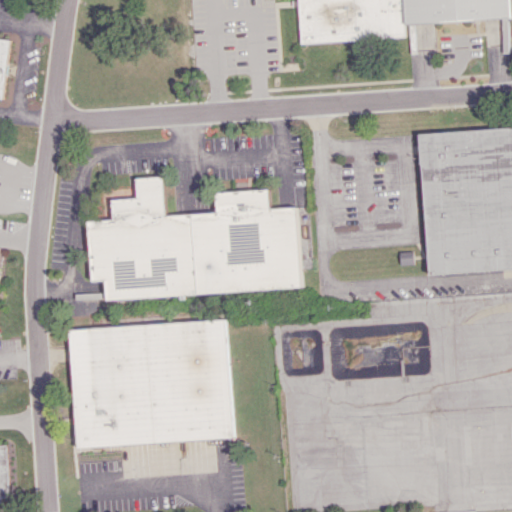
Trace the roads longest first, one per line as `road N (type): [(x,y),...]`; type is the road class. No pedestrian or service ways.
road 1 (residential): [(46,511),(32,275),(64,0)]
road 2 (residential): [(51,122),(511,91)]
